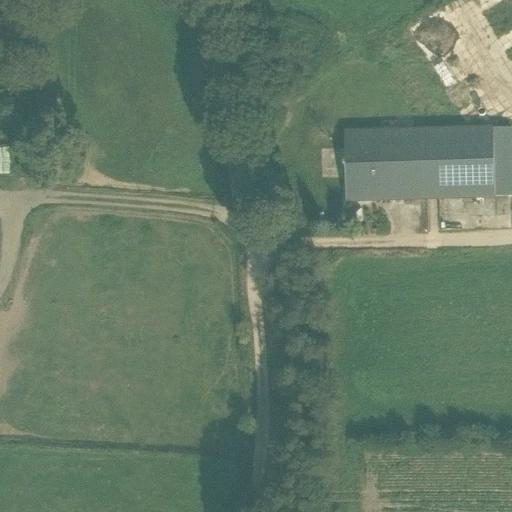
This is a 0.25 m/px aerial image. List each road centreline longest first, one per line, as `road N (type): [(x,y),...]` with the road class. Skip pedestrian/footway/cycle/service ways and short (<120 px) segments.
road 1 (track): [(269,511),(265,249),(210,0)]
road 2 (track): [(255,230),(203,209),(21,198)]
